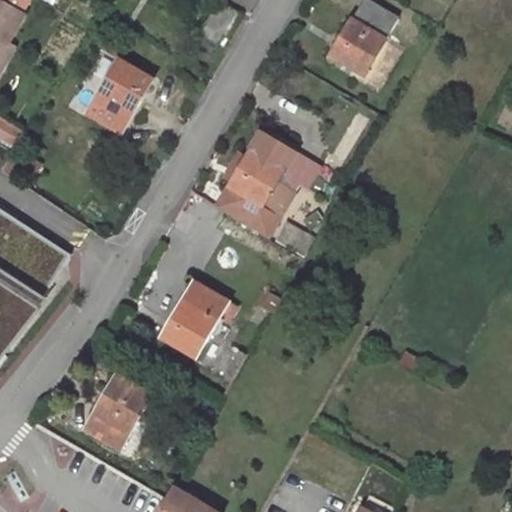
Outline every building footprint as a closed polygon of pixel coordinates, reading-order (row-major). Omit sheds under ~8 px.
[(0,74),(15,48),(9,45),(24,15),(0,1),(0,74)] [(242,15),(219,1),(205,24),(217,31),(211,41),(219,45),(224,36),(228,39),(242,15)] [(331,57),(365,76),(399,19),(368,1),(355,23),(352,21),(331,57)] [(101,50),(119,61),(126,50),(107,40),(101,50)] [(153,81),(119,61),(88,114),(122,134),(153,81)] [(0,137),(12,146),(20,131),(0,118),(0,137)] [(265,136),(295,154),(298,150),(268,131),(265,136)] [(279,184),(297,155),(295,154),(265,136),(263,134),(249,158),(233,183),(218,207),(268,238),(295,194),(279,184)] [(227,179),(233,183),(249,158),(242,154),(227,179)] [(321,170),(297,155),(279,184),(295,194),(301,185),(309,190),(321,170)] [(0,224),(0,353),(39,294),(45,298),(72,256),(17,219),(9,230),(0,224)] [(195,284),(163,339),(196,358),(228,304),(195,284)] [(280,299),(269,293),(260,307),(272,314),(280,299)] [(241,352),(227,375),(233,379),(246,356),(241,352)] [(120,450),(152,396),(118,376),(94,417),(96,418),(88,432),(120,450)] [(215,511),(175,488),(167,501),(160,511),(215,511)]
